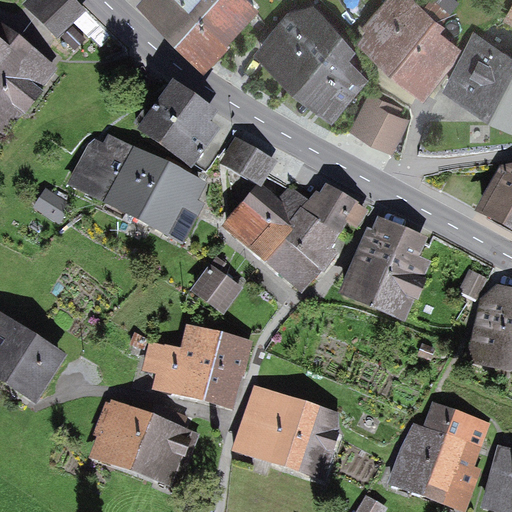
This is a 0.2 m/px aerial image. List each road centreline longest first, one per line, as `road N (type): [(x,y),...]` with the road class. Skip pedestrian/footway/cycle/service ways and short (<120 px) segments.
road 1 (tertiary): [(104,0),(181,69),(385,189)]
road 2 (unknown): [(436,387),(504,253)]
road 3 (tertiary): [(385,189),(511,257)]
road 4 (residential): [(385,189),(392,171),(511,153)]
